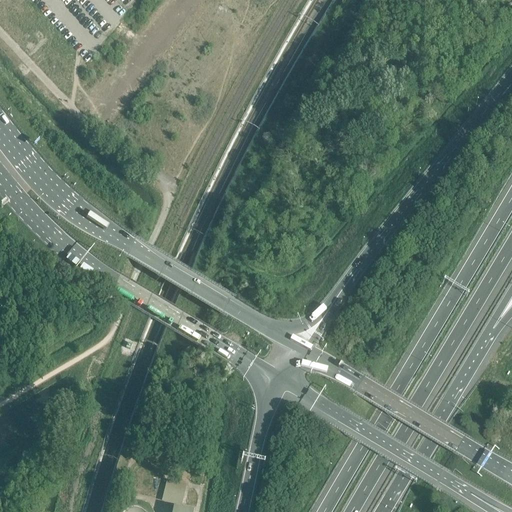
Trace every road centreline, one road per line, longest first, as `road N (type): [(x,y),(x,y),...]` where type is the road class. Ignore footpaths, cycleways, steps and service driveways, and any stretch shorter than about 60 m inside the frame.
road 1 (primary): [(302,348),(66,206),(0,128)]
road 2 (motorway): [(511,197),(324,511)]
road 3 (primary): [(0,177),(75,254),(280,379)]
road 4 (motorway): [(511,78),(356,268),(302,348)]
road 5 (motorway): [(352,511),(511,245)]
road 6 (primary): [(280,379),(490,505)]
road 7 (primary): [(511,474),(302,348)]
road 8 (motorway): [(378,511),(487,331)]
road 9 (motorway): [(280,379),(263,415),(242,511)]
